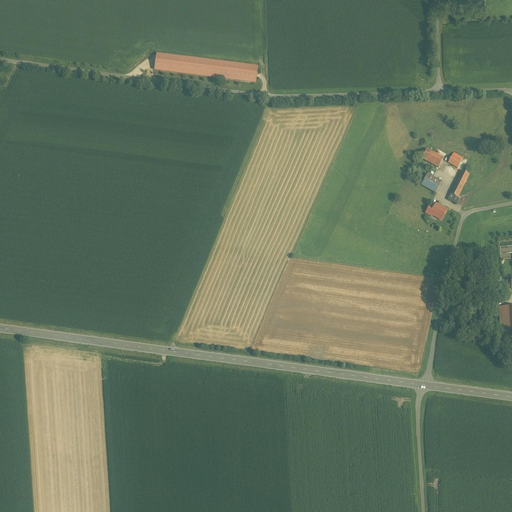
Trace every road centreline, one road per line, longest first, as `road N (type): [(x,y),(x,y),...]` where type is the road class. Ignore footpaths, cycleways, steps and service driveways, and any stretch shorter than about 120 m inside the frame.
road 1 (unclassified): [(0,57),(276,94),(438,89)]
road 2 (secondary): [(0,328),(424,385)]
road 3 (unclassified): [(511,199),(460,218),(424,385)]
road 4 (unclassified): [(424,385),(424,511)]
